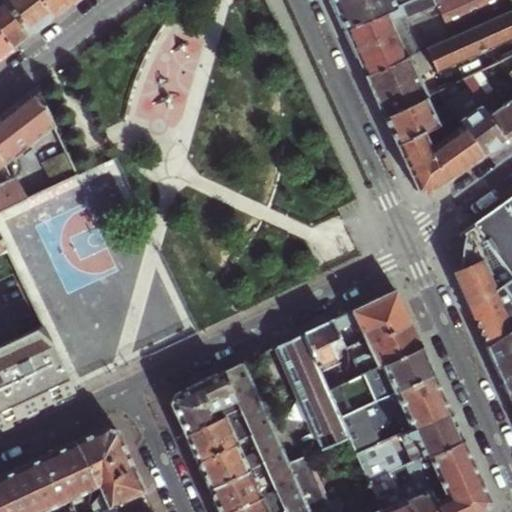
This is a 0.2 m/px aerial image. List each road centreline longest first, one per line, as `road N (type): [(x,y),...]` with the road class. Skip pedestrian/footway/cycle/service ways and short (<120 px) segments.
road 1 (residential): [(408,244),(384,264),(126,387)]
road 2 (residential): [(408,244),(299,0)]
road 3 (residential): [(511,478),(408,244)]
road 4 (residential): [(0,93),(119,0)]
road 5 (residential): [(126,387),(0,446)]
road 6 (residential): [(184,511),(126,387)]
road 7 (residential): [(511,167),(408,244)]
